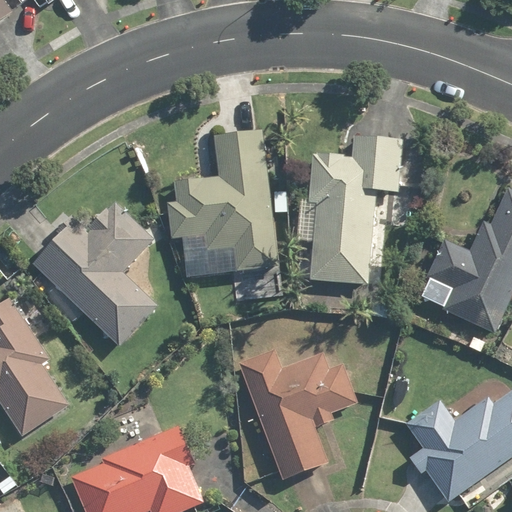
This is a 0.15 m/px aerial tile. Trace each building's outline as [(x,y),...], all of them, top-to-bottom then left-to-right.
[(2,0),(0,0),(0,26),(14,16),(2,0)] [(235,245),(239,272),(281,266),(262,129),(215,136),(221,176),(176,182),(179,202),(167,204),(172,239),(206,235),(208,249),(235,245)] [(352,154),(313,152),(306,283),(370,286),(376,190),(401,191),(404,139),(353,137),(352,154)] [(447,242),(421,299),(495,334),(511,296),(511,190),(508,188),(491,226),(482,222),(468,252),(447,242)] [(66,210),(31,246),(41,256),(33,264),(121,349),(161,309),(124,273),(156,240),(116,202),(88,231),(66,210)] [(9,297),(0,302),(0,399),(2,398),(25,434),(69,405),(42,364),(49,359),(9,297)] [(359,403),(343,364),(329,370),(322,352),(282,368),(275,350),(238,365),(284,481),(328,464),(315,428),(335,420),(332,414),(359,403)] [(425,447),(412,457),(446,504),(511,457),(511,393),(495,405),(489,397),(456,421),(442,400),(409,424),(425,447)] [(197,464),(181,427),(69,474),(85,511),(186,511),(206,504),(190,466),(197,464)] [(0,462),(0,491),(2,495),(16,485),(0,462)]
